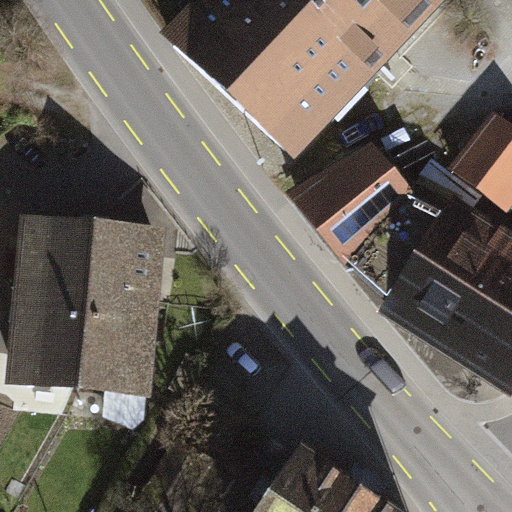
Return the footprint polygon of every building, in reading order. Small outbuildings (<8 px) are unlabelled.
[(218,0),(174,48),(285,152),(427,0),(218,0)] [(456,175),(500,205),(511,189),(511,142),(495,128),(456,175)] [(300,199),(350,260),(387,220),(399,200),(400,197),(369,159),(300,199)] [(399,200),(387,220),(511,298),(511,264),(447,223),(399,200)] [(511,298),(387,220),(350,260),(388,297),(511,376),(511,298)] [(17,378),(82,384),(94,234),(32,227),(31,235),(21,234),(20,247),(29,248),(17,378)] [(144,390),(157,239),(94,234),(82,384),(144,390)] [(382,511),(301,458),(265,511),(382,511)]
